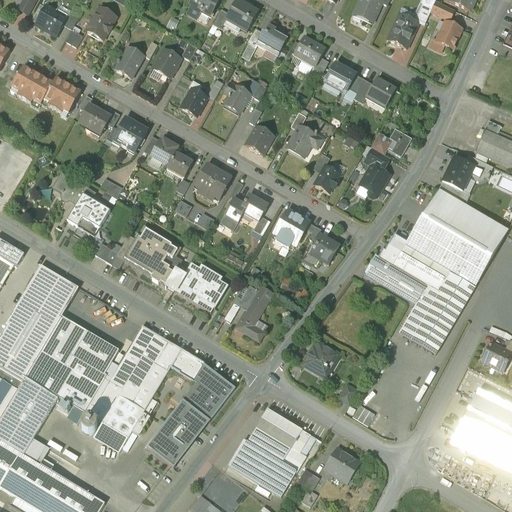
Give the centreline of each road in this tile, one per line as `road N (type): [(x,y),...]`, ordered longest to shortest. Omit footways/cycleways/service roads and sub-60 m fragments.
road 1 (residential): [(371,237),(0,27)]
road 2 (residential): [(0,217),(262,377)]
road 3 (residential): [(271,0),(451,102)]
road 4 (residential): [(262,377),(371,237)]
road 5 (residential): [(158,511),(262,377)]
road 6 (residential): [(262,377),(406,463)]
road 7 (residential): [(371,237),(451,102)]
road 8 (residential): [(406,463),(475,332)]
